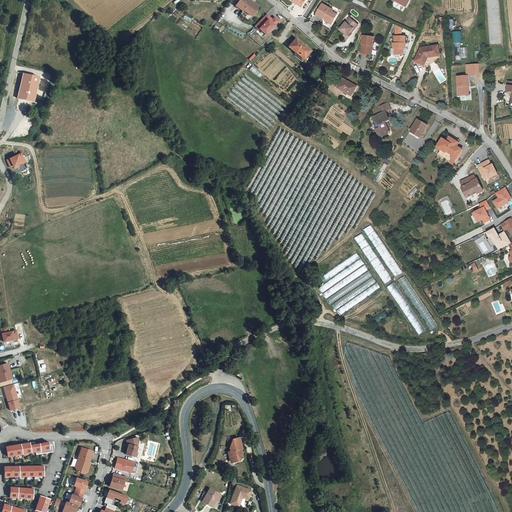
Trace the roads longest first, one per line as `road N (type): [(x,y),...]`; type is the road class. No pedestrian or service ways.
road 1 (unclassified): [(511,321),(468,341),(418,347),(306,322),(226,350),(218,389)]
road 2 (unclassified): [(270,0),(332,57),(462,123),(491,144),(511,175)]
road 3 (track): [(393,511),(338,327)]
road 4 (unclassified): [(9,427),(109,439),(88,511)]
road 5 (secondary): [(218,389),(234,392),(248,408),(272,511)]
road 6 (secondary): [(176,503),(188,471),(187,407),(218,389)]
road 7 (tertiary): [(29,0),(0,120)]
